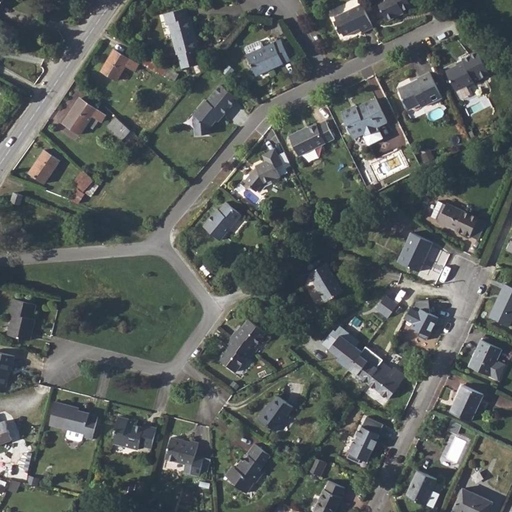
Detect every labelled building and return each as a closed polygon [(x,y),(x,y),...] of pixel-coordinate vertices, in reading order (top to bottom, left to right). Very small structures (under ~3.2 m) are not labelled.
[(415,4),(412,0),(381,0),(391,19),(408,11),(407,8),(415,4)] [(367,31),(378,26),(367,3),(339,16),(341,19),(339,20),(344,32),(347,31),(349,35),(359,30),(358,28),(364,25),(367,31)] [(197,4),(174,7),(176,18),(179,18),(184,49),(183,49),(186,64),(204,61),(201,46),(205,46),(201,14),(198,14),(197,4)] [(251,54),(260,72),(273,65),(275,68),(296,58),(286,38),(268,46),(266,41),(263,40),(251,46),(250,49),(252,54),(251,54)] [(135,71),(139,64),(115,49),(101,71),(118,80),(127,66),(135,71)] [(493,72),(482,50),(466,58),(468,61),(450,70),(459,89),(493,72)] [(446,95),(435,70),(422,77),(423,79),(416,83),(416,81),(403,88),(413,108),(425,102),(427,105),(446,95)] [(207,101),(205,100),(193,115),(195,136),(211,135),(211,127),(217,121),(218,123),(240,97),(220,85),(207,101)] [(368,131),(370,134),(383,128),(382,124),(391,119),(380,97),(376,98),(364,103),(365,104),(361,106),(362,109),(357,111),(355,106),(345,111),(358,136),(368,131)] [(105,127),(110,119),(84,102),(66,127),(83,138),(95,121),(105,127)] [(134,129),(119,116),(110,126),(125,139),(134,129)] [(304,151),(310,148),(338,136),(330,118),(321,123),(320,122),(312,125),(313,126),(306,130),(305,129),(294,134),(304,151)] [(49,185),(64,163),(48,153),(33,174),(49,185)] [(282,154),(267,160),(258,164),(258,167),(247,178),(257,188),(264,182),(274,177),(275,179),(283,176),(279,166),(286,163),(282,154)] [(97,180),(87,172),(78,184),(88,192),(97,180)] [(77,190),(71,200),(79,204),(84,194),(77,190)] [(25,197),(18,194),(14,204),(21,206),(25,197)] [(440,220),(447,205),(439,201),(432,217),(440,220)] [(221,240),(242,215),(227,202),(220,210),(218,209),(204,226),(221,240)] [(440,220),(439,222),(470,236),(471,235),(479,239),(487,222),(478,218),(479,217),(448,203),(447,205),(440,220)] [(390,209),(385,205),(382,209),(387,213),(390,209)] [(420,271),(433,242),(412,232),(399,261),(420,271)] [(343,291),(326,263),(309,273),(326,302),(343,291)] [(509,326),(511,320),(511,286),(505,283),(490,317),(509,326)] [(398,304),(386,294),(375,308),(387,317),(398,304)] [(33,318),(36,304),(14,299),(11,314),(13,314),(8,335),(30,340),(36,319),(33,318)] [(298,307),(293,301),(287,305),(292,311),(298,307)] [(256,346),(267,332),(249,319),(239,332),(237,330),(226,344),(229,345),(219,358),(237,372),(247,358),(250,360),(259,348),(256,346)] [(334,330),(323,343),(340,357),(339,360),(369,383),(380,369),(378,367),(384,360),(366,346),(362,352),(356,347),(360,341),(340,326),(336,331),(334,330)] [(497,360),(502,349),(482,339),(474,357),(476,358),(472,367),(499,380),(507,364),(497,360)] [(12,371),(15,356),(0,351),(0,385),(6,387),(9,375),(8,375),(9,370),(12,371)] [(380,369),(369,383),(389,399),(406,376),(395,367),(392,370),(384,363),(380,369)] [(240,386),(234,381),(231,385),(237,390),(240,386)] [(471,421),(484,394),(464,385),(451,412),(471,421)] [(276,431),(294,407),(278,395),(260,419),(276,431)] [(80,407),(56,401),(50,425),(69,429),(67,436),(69,438),(80,441),(82,439),(83,436),(93,439),(99,416),(90,414),(90,413),(79,410),(80,407)] [(144,426),(128,422),(129,419),(119,416),(115,431),(116,432),(114,443),(139,450),(140,446),(151,449),(157,428),(144,425),(144,426)] [(384,424),(368,416),(347,457),(359,463),(362,458),(368,461),(381,434),(380,434),(384,424)] [(0,422),(0,443),(12,440),(6,421),(0,422)] [(461,425),(453,421),(449,430),(457,434),(461,425)] [(184,440),(172,437),(167,459),(186,464),(184,472),(200,476),(201,471),(207,473),(211,459),(196,455),(199,442),(191,440),(190,443),(184,441),(184,440)] [(261,469),(271,455),(255,443),(247,454),(249,455),(243,463),(241,463),(237,469),(233,466),(226,476),(237,483),(236,485),(248,493),(264,472),(261,469)] [(327,462),(315,457),(308,470),(321,476),(327,462)] [(432,490),(437,479),(419,470),(407,496),(426,505),(426,503),(434,507),(440,493),(432,490)] [(30,475),(27,483),(38,486),(40,478),(30,475)] [(21,482),(13,480),(9,490),(16,493),(21,482)] [(341,496),(345,488),(330,480),(326,489),(324,489),(314,511),(335,511),(342,497),(341,496)] [(455,511),(488,511),(493,502),(464,488),(453,511),(455,511)]
